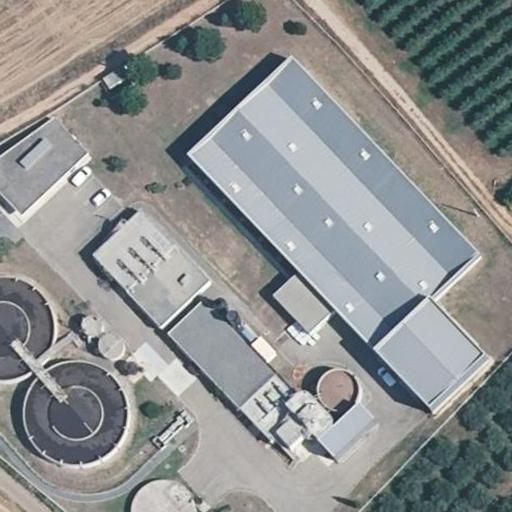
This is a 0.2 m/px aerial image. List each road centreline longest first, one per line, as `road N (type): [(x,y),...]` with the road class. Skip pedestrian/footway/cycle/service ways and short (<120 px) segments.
road 1 (track): [(313,0),(511,226)]
road 2 (track): [(0,127),(214,0)]
